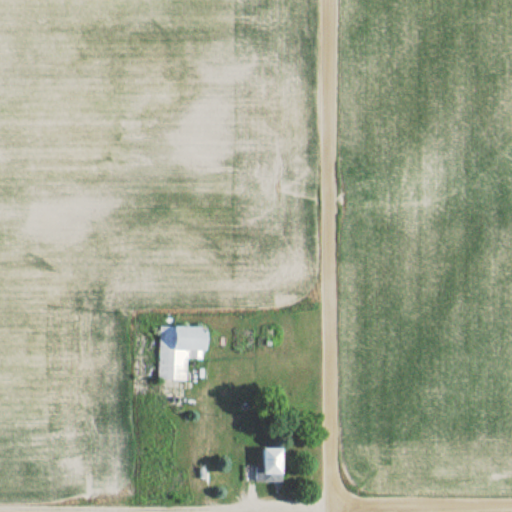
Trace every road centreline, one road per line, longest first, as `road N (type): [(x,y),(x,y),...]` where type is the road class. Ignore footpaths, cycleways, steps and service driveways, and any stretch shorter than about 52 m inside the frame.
road 1 (residential): [(332,511),(329,0)]
road 2 (residential): [(511,501),(0,503)]
